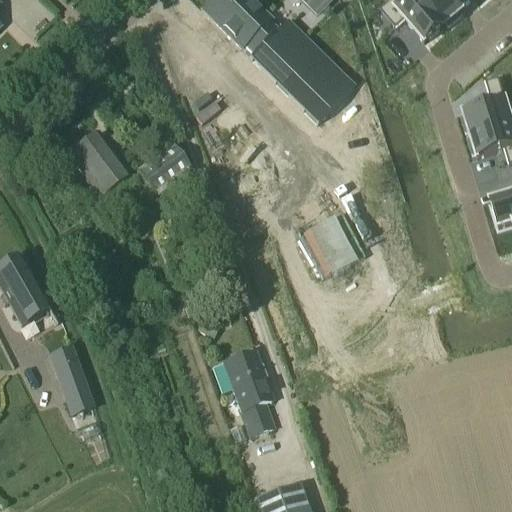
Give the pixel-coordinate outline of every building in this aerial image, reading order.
[(216,0),(203,14),(241,52),(245,47),(255,57),(250,62),(317,128),(354,92),(287,25),(276,36),(266,27),(271,22),(248,0),(216,0)] [(330,0),(296,0),(317,20),(334,3),(330,0)] [(409,0),(396,12),(395,13),(405,24),(424,47),(443,31),(416,0),(409,0)] [(416,0),(443,31),(447,28),(449,30),(461,20),(459,18),(462,15),(449,0),(416,0)] [(390,4),(379,13),(395,32),(405,24),(395,13),(396,12),(390,4)] [(464,122),(460,123),(465,137),(468,136),(470,141),(511,128),(498,83),(485,87),(492,109),(463,118),(464,122)] [(471,144),(467,145),(472,160),(475,159),(477,164),(504,155),(509,170),(511,169),(511,128),(470,141),(471,144)] [(99,137),(69,159),(101,201),(131,179),(99,137)] [(193,172),(173,147),(137,174),(157,200),(193,172)] [(269,185),(241,209),(275,249),(302,225),(269,185)] [(511,199),(489,206),(498,233),(511,228),(511,199)] [(361,262),(338,217),(296,237),(319,283),(361,262)] [(49,314),(19,260),(0,270),(0,291),(21,329),(49,314)] [(224,367),(251,440),(274,432),(265,408),(272,405),(255,356),(224,367)] [(56,374),(72,419),(92,412),(76,367),(56,374)] [(255,503),(257,511),(307,511),(299,488),(255,503)]
